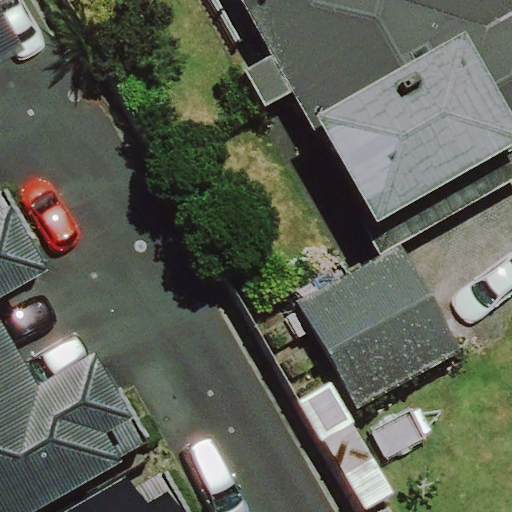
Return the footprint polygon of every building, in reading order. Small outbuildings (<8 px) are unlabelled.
[(0,0),(0,61),(29,45),(2,0),(0,0)] [(511,0),(243,0),(273,53),(248,67),(268,104),(294,89),(383,249),(511,178),(511,0)] [(97,347),(39,379),(0,308),(0,294),(51,267),(6,185),(0,188),(0,511),(23,511),(124,458),(108,428),(134,414),(97,347)] [(358,269),(298,303),(357,405),(463,345),(409,252),(363,278),(358,269)] [(134,474),(65,511),(189,511),(166,471),(140,486),(134,474)]
